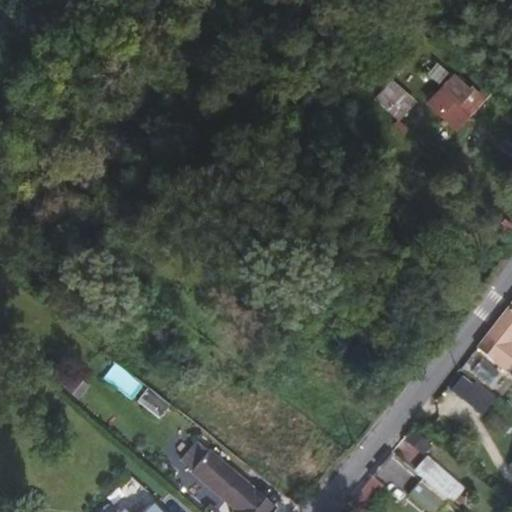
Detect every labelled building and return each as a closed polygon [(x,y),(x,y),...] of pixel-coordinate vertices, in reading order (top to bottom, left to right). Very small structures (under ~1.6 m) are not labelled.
[(459,94),(447,85),(438,97),(450,106),(459,94)] [(457,112),(466,100),(459,94),(450,106),(457,112)] [(511,300),(476,348),(505,371),(511,362),(511,300)] [(157,417),(135,398),(123,412),(146,431),(157,417)] [(258,511),(197,460),(194,464),(181,453),(173,463),(186,474),(179,482),(215,511),(258,511)] [(449,505),(463,486),(428,460),(414,479),(449,505)] [(433,511),(437,508),(412,486),(402,498),(419,511),(433,511)]
